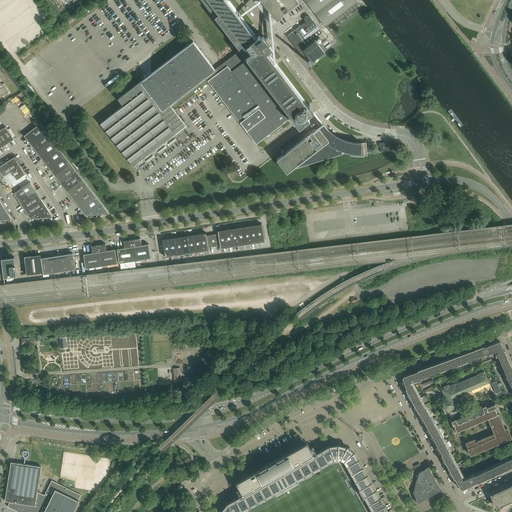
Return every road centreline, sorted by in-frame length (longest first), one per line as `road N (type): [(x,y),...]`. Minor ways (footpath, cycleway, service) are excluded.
road 1 (secondary): [(511,290),(196,414)]
road 2 (secondary): [(201,426),(242,416),(398,340),(511,299)]
road 3 (tertiary): [(150,224),(423,181)]
road 4 (unclassified): [(423,181),(416,143),(331,111),(245,0)]
road 5 (residential): [(389,374),(279,415),(217,460)]
road 6 (secondary): [(0,419),(85,431),(180,430)]
road 7 (secondary): [(181,416),(77,417),(2,405)]
road 8 (residential): [(456,500),(389,374)]
road 9 (residential): [(503,331),(389,374)]
